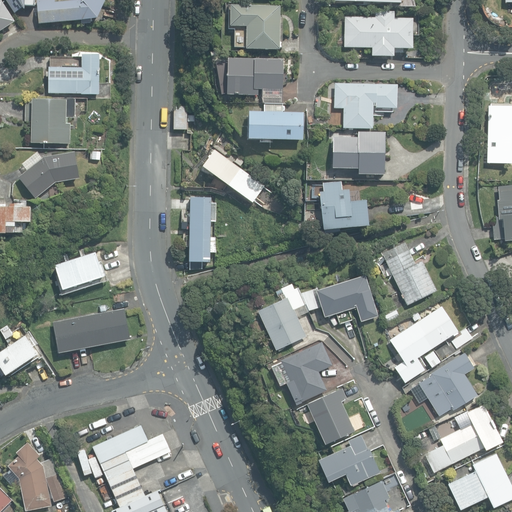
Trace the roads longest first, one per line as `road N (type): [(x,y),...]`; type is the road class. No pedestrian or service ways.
road 1 (tertiary): [(188,365),(150,254),(153,0)]
road 2 (unclassified): [(453,61),(456,202),(511,347)]
road 3 (residential): [(308,0),(309,50),(326,65),(437,70),(453,61)]
road 4 (residential): [(188,365),(43,404),(0,424)]
road 5 (tertiary): [(253,511),(188,365)]
